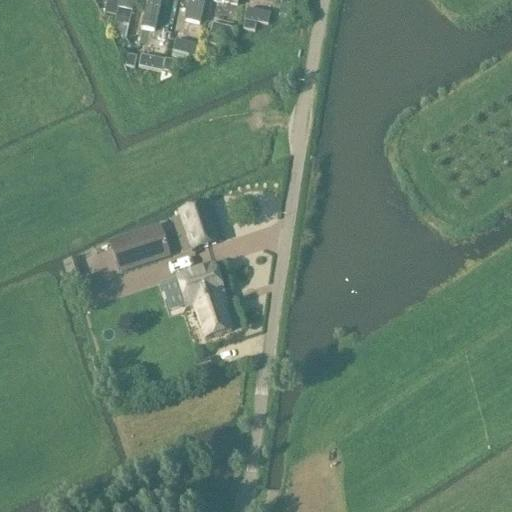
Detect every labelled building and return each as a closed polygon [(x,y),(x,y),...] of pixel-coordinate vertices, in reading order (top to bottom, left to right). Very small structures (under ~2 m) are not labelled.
[(126,47),(136,0),(111,0),(107,21),(117,23),(112,44),(126,47)] [(156,0),(155,7),(171,11),(173,0),(156,0)] [(180,0),(177,18),(201,23),(205,0),(180,0)] [(213,0),(212,8),(237,14),(239,0),(213,0)] [(301,0),(280,0),(278,18),(289,20),(291,11),(302,13),(305,0),(301,0)] [(254,34),(255,25),(267,27),(269,15),(245,11),(242,32),(254,34)] [(232,43),(235,32),(212,26),(206,46),(218,49),(220,40),(232,43)] [(195,60),(198,48),(175,42),(172,54),(188,58),(195,60)] [(187,64),(188,58),(172,54),(170,60),(187,64)] [(127,58),(125,69),(133,71),(136,60),(127,58)] [(161,75),(163,63),(140,58),(136,79),(147,81),(149,72),(161,75)] [(165,62),(162,73),(171,75),(173,64),(165,62)] [(179,215),(180,219),(191,250),(192,254),(219,245),(206,206),(179,215)] [(119,274),(168,258),(159,229),(109,246),(119,274)] [(210,268),(173,282),(184,312),(191,309),(203,343),(229,334),(217,300),(221,298),(210,268)] [(198,376),(212,372),(208,360),(194,365),(198,376)]
